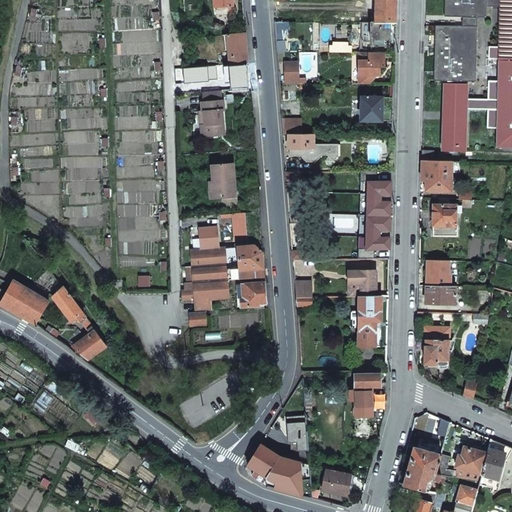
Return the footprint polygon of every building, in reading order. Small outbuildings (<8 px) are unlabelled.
[(376,0),(376,22),(391,22),(396,22),(396,9),(396,0),(376,0)] [(511,146),(511,0),(444,0),(445,16),(463,17),(462,26),(435,25),(434,80),(445,81),(443,150),(465,150),(466,108),(487,109),(487,127),(497,127),(496,146),(511,146)] [(374,39),(374,44),(383,44),(383,39),(387,39),(390,39),(391,22),(376,22),(371,22),(370,39),(374,39)] [(227,64),(248,62),(246,48),(245,31),(224,32),(227,64)] [(360,84),(370,84),(370,75),(379,75),(380,67),(385,67),(385,60),(385,52),(360,52),(360,84)] [(249,74),(248,62),(227,64),(229,86),(249,85),(249,74)] [(286,71),(299,71),(299,63),(286,64),(286,71)] [(286,84),(299,84),(299,71),(286,71),(286,84)] [(224,110),(223,100),(222,101),(221,91),(203,92),(204,102),(202,102),(202,112),(207,111),(207,116),(200,117),(201,125),(205,125),(206,136),(225,134),(223,122),(222,110),(224,110)] [(362,96),(361,120),(382,120),(382,109),(383,97),(362,96)] [(282,119),(283,134),(289,134),(301,134),(301,119),(282,119)] [(290,148),(290,156),(302,156),(302,157),(307,162),(316,162),(323,155),(327,155),(332,159),(335,159),(339,156),(339,150),(339,144),(314,144),(314,134),(301,134),(289,134),(289,148),(290,148)] [(422,151),(422,160),(438,161),(439,154),(434,154),(434,151),(428,151),(422,151)] [(426,185),(426,190),(451,191),(452,161),(438,161),(422,160),(421,180),(426,180),(426,185)] [(209,182),(211,198),(236,196),(235,180),(234,164),(212,165),(213,182),(209,182)] [(377,171),(361,171),(358,259),(375,259),(375,248),(390,249),(390,242),(390,226),(391,206),(392,184),(392,181),(377,181),(377,171)] [(434,220),(433,235),(458,236),(458,225),(456,225),(456,213),(462,213),(462,205),(450,205),(450,199),(440,198),(439,204),(434,204),(434,220)] [(246,212),(231,213),(234,241),(248,240),(246,212)] [(220,248),(218,225),(197,227),(199,249),(220,248)] [(264,277),(262,252),(254,245),(237,246),(238,249),(226,250),(229,280),(264,277)] [(199,249),(192,250),(193,266),(186,266),(188,283),(194,282),(195,290),(195,294),(196,310),(211,309),(211,300),(230,298),(229,280),(226,250),(226,247),(220,248),(199,249)] [(309,251),(292,251),(293,260),(309,259),(309,251)] [(427,280),(427,285),(451,286),(451,272),(449,272),(449,261),(428,260),(427,270),(425,270),(425,275),(427,275),(427,280)] [(377,271),(356,271),(356,284),(349,284),(349,296),(360,296),(377,296),(377,271)] [(0,302),(0,304),(36,325),(50,302),(13,280),(0,302)] [(294,280),(296,296),(312,296),(311,281),(303,280),(294,280)] [(265,282),(237,284),(238,295),(243,295),(243,301),(240,301),(241,307),(251,306),(251,304),(266,302),(265,292),(265,282)] [(427,294),(426,303),(455,304),(455,286),(451,286),(427,285),(427,294)] [(53,296),(72,320),(77,316),(80,320),(86,316),(64,286),(53,296)] [(182,300),(191,300),(191,294),(195,294),(195,290),(181,291),(182,300)] [(296,296),(296,305),(312,305),(312,303),(320,303),(320,296),(312,296),(296,296)] [(360,296),(359,346),(367,346),(376,347),(376,321),(381,321),(381,296),(377,296),(360,296)] [(206,312),(190,312),(190,314),(191,326),(207,325),(206,312)] [(473,313),(473,323),(488,324),(489,314),(473,313)] [(87,360),(107,345),(96,330),(86,316),(80,320),(90,334),(73,346),(87,360)] [(425,351),(424,363),(437,363),(437,360),(448,361),(449,340),(425,339),(425,351)] [(355,400),(355,415),(373,415),(373,386),(377,386),(380,386),(380,373),(355,374),(355,377),(354,377),(354,383),(355,383),(355,391),(352,391),(352,400),(355,400)] [(467,380),(463,395),(473,399),(477,382),(467,380)] [(438,417),(436,426),(448,430),(450,422),(438,417)] [(308,450),(306,421),(287,423),(288,443),(290,443),(291,451),(308,450)] [(480,480),(479,484),(497,489),(505,460),(511,450),(511,447),(491,439),(487,455),(482,474),(480,480)] [(254,478),(263,483),(267,477),(280,456),(260,444),(248,465),(255,470),(252,474),(254,478)] [(464,446),(458,467),(469,470),(469,473),(471,473),(472,471),(482,474),(487,455),(475,452),(476,449),(464,446)] [(406,473),(403,484),(420,489),(429,491),(432,480),(439,482),(441,475),(460,478),(460,471),(446,469),(449,456),(414,447),(411,458),(413,460),(411,466),(410,473),(409,472),(406,473)] [(275,481),(273,488),(283,491),(299,495),(301,491),(300,462),(280,456),(267,477),(272,481),(275,481)] [(326,469),(322,490),(347,495),(349,485),(351,475),(326,469)] [(471,511),(478,489),(461,485),(453,511),(449,511),(445,511),(444,511),(471,511)] [(413,509),(411,511),(431,511),(436,493),(429,491),(420,489),(414,510),(413,509)]
